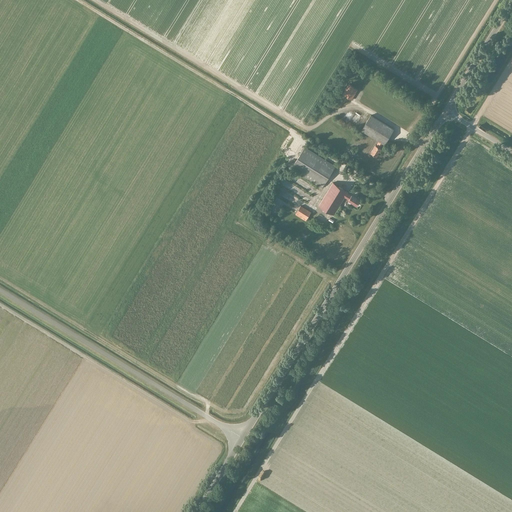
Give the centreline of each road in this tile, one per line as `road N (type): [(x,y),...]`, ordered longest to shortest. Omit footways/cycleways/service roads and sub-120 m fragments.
road 1 (unclassified): [(243,438),(450,113)]
road 2 (unclassified): [(0,290),(243,438)]
road 3 (unclassified): [(450,113),(511,2)]
